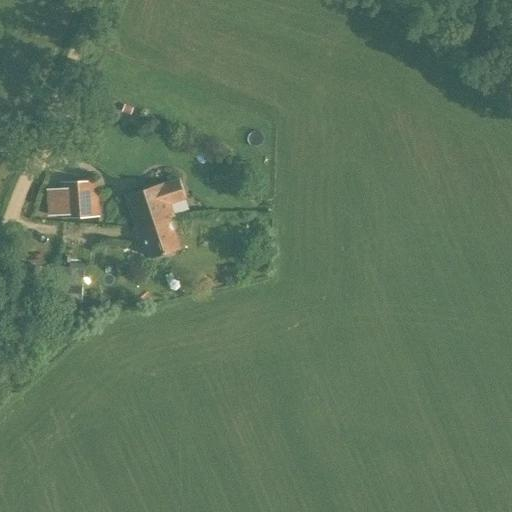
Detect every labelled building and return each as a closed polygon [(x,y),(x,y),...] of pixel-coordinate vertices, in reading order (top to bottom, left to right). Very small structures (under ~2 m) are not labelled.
[(170,204),(186,199),(179,179),(164,184),(163,184),(126,196),(136,228),(170,217),(170,218),(174,216),(170,204)] [(50,214),(62,213),(62,219),(100,217),(98,181),(60,183),(60,188),(48,189),(50,214)] [(136,228),(140,238),(144,237),(151,257),(180,248),(170,218),(170,217),(136,228)] [(41,289),(44,267),(24,265),(22,286),(41,289)] [(82,294),(84,269),(58,266),(55,292),(82,294)]
